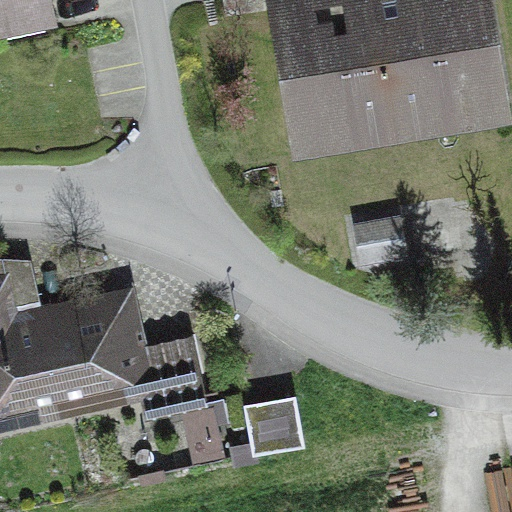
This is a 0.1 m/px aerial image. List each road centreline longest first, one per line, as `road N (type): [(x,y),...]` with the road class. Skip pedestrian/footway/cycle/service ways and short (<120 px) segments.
road 1 (residential): [(173,230),(325,319),(408,346),(511,364)]
road 2 (residential): [(147,0),(173,230)]
road 3 (residential): [(0,195),(82,202),(173,230)]
